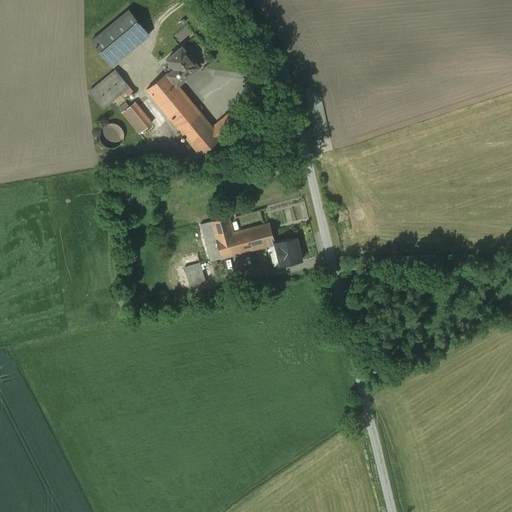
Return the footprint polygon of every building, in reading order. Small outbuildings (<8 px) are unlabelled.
[(129,10),(91,41),(111,65),(149,35),(140,24),(129,10)] [(175,68),(168,74),(177,85),(199,67),(182,47),(167,59),(175,68)] [(89,89),(85,93),(90,99),(99,109),(125,88),(112,72),(111,71),(89,89)] [(167,72),(147,89),(201,154),(250,114),(241,104),(212,127),(177,85),(168,74),(167,72)] [(136,102),(122,113),(139,133),(152,123),(136,102)] [(112,149),(117,146),(120,142),(121,138),(120,133),(118,129),(115,126),(111,124),(106,124),(102,125),(98,128),(96,133),(95,139),(97,144),(101,148),(107,149),(112,149)] [(271,132),(264,133),(265,148),(273,147),(271,132)] [(229,217),(201,225),(210,256),(211,261),(274,243),(264,207),(241,214),(245,230),(234,233),(229,217)] [(340,211),(334,212),(336,223),(343,221),(340,211)] [(296,237),(276,242),(281,266),(302,261),(296,237)] [(204,260),(187,266),(194,285),(211,279),(204,260)]
